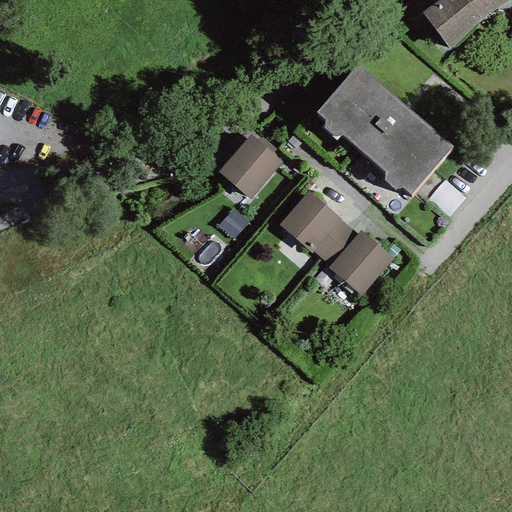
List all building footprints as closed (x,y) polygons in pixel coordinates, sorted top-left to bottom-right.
[(511,0),(437,0),(421,12),(449,50),(481,20),(511,0)] [(452,146),(358,65),(317,113),(325,120),(324,128),(332,136),(342,135),(385,172),(384,181),(395,189),(402,188),(410,194),(452,146)] [(251,135),(218,172),(249,199),(282,162),(272,154),(258,142),(251,135)] [(293,136),(287,141),(289,142),(286,145),(292,150),(294,148),(295,149),(301,144),(293,136)] [(258,142),(272,154),(276,149),(262,137),(258,142)] [(308,192),(279,225),(311,253),(313,251),(340,220),(308,192)] [(357,234),(340,220),(313,251),(330,266),(357,234)] [(330,266),(328,268),(361,296),(393,259),(360,231),(357,234),(330,266)]
